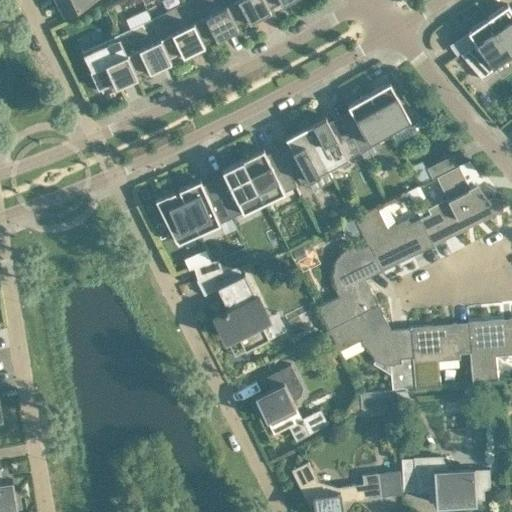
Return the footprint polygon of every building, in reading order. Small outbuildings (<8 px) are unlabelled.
[(82,5),(92,0),(57,0),(61,8),(63,7),(66,12),(63,13),(64,14),(82,5)] [(194,0),(186,4),(184,1),(183,2),(202,39),(202,38),(214,32),(216,37),(238,26),(235,21),(235,22),(223,0),(194,0)] [(223,0),(235,22),(235,21),(247,15),(249,20),(270,9),(268,4),(267,4),(265,0),(223,0)] [(153,20),(151,17),(151,18),(168,55),(169,55),(181,49),(183,54),(204,43),(202,38),(202,39),(183,2),(184,5),(153,20)] [(511,9),(507,3),(487,16),(511,50),(511,49),(511,9)] [(496,69),(492,63),(511,50),(487,16),(467,30),(476,42),(460,52),(482,78),(496,69)] [(169,55),(168,55),(151,18),(150,18),(152,21),(120,36),(118,33),(135,71),(135,70),(147,65),(149,70),(171,59),(169,55)] [(83,48),(81,48),(91,68),(90,69),(98,87),(100,86),(102,91),(103,90),(101,86),(113,80),(115,85),(137,75),(135,70),(135,71),(118,33),(117,33),(119,36),(85,52),(83,48)] [(389,81),(368,92),(389,128),(408,117),(412,123),(422,118),(399,91),(396,93),(389,81)] [(364,157),(375,151),(369,139),(389,128),(368,92),(347,104),(353,113),(343,119),(352,136),(351,136),(360,152),(361,152),(364,157)] [(346,138),(351,136),(352,136),(343,119),(340,114),(328,121),(325,115),(305,126),(328,168),(354,154),(346,138)] [(293,167),(301,182),(308,179),(313,190),(333,179),(328,168),(305,126),(285,136),(288,142),(277,147),(288,169),(293,167)] [(266,153),(263,147),(242,157),(263,201),(295,185),(299,192),(300,192),(288,169),(277,147),(266,153)] [(432,177),(436,175),(457,165),(452,154),(426,166),(432,177)] [(222,167),(224,174),(213,179),(231,217),(263,201),(242,157),(222,167)] [(430,207),(431,211),(420,217),(433,244),(498,211),(500,209),(501,207),(501,204),(500,201),(499,199),(496,197),(494,197),(491,197),(488,199),(476,184),(470,187),(459,164),(457,165),(436,175),(448,199),(430,207)] [(180,190),(199,231),(231,217),(213,179),(203,184),(200,178),(178,188),(180,191),(180,190)] [(178,241),(196,233),(199,231),(180,190),(180,191),(176,192),(174,190),(156,198),(178,241)] [(377,205),(354,216),(368,243),(382,269),(433,244),(420,217),(408,223),(406,219),(388,228),(377,205)] [(340,294),(317,305),(328,327),(378,302),(365,277),(382,269),(368,243),(357,248),(355,244),(349,248),(343,252),(338,258),(334,264),(333,269),(333,274),(334,279),(335,284),(340,294)] [(245,247),(240,248),(234,246),(229,259),(236,260),(237,264),(251,259),(245,247)] [(193,266),(197,278),(222,270),(218,258),(193,266)] [(237,333),(245,350),(269,338),(260,321),(269,316),(257,293),(255,294),(244,272),(218,285),(217,285),(225,301),(227,300),(230,306),(214,315),(226,338),(237,333)] [(401,361),(400,357),(412,356),(410,326),(390,327),(378,302),(328,327),(339,349),(362,338),(367,349),(370,352),(372,354),(379,359),(387,361),(394,362),(401,361)] [(511,316),(468,321),(470,351),(472,380),(497,378),(495,352),(511,350),(511,316)] [(412,356),(413,368),(415,386),(440,383),(438,357),(458,356),(457,352),(470,351),(468,321),(410,326),(412,356)] [(288,425),(296,440),(309,433),(302,418),(292,398),(300,395),(302,387),(291,363),(277,370),(259,378),(260,380),(261,379),(266,390),(255,395),(274,433),(288,425)] [(392,403),(391,388),(359,391),(349,410),(359,415),(381,413),(387,404),(392,403)] [(413,406),(405,390),(395,391),(396,408),(413,406)] [(484,498),(484,488),(490,488),(489,467),(449,469),(441,454),(413,456),(415,491),(428,491),(429,501),(484,498)] [(378,471),(362,473),(363,483),(337,485),(318,480),(308,460),(291,468),(309,504),(313,504),(314,511),(342,511),(343,511),(342,500),(381,495),(379,475),(378,471)] [(0,466),(0,508),(17,506),(12,478),(3,480),(1,467),(0,466)]
